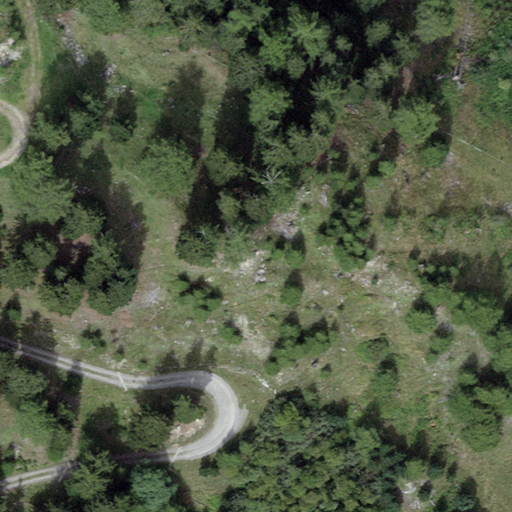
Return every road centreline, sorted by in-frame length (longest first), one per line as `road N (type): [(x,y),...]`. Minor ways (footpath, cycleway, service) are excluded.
road 1 (track): [(0,497),(80,472),(188,453),(217,432),(224,412),(220,394),(202,381),(117,379),(0,337)]
road 2 (track): [(39,113),(39,19),(17,0)]
